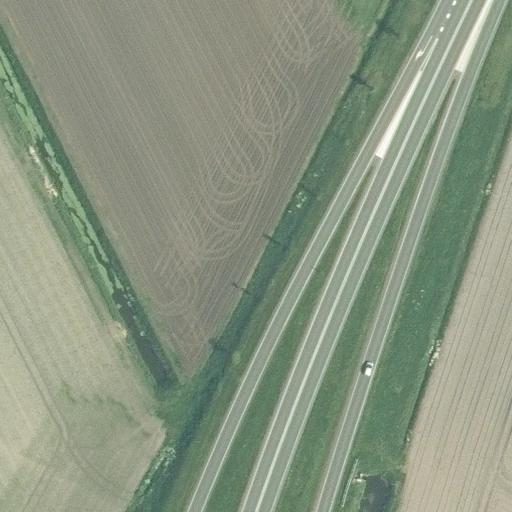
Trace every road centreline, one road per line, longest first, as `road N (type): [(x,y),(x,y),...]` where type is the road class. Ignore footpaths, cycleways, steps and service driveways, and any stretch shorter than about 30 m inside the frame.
road 1 (trunk): [(323,511),(446,132),(499,0)]
road 2 (trunk): [(448,47),(414,67),(362,161),(194,511)]
road 3 (trunk): [(256,511),(325,327),(448,47)]
